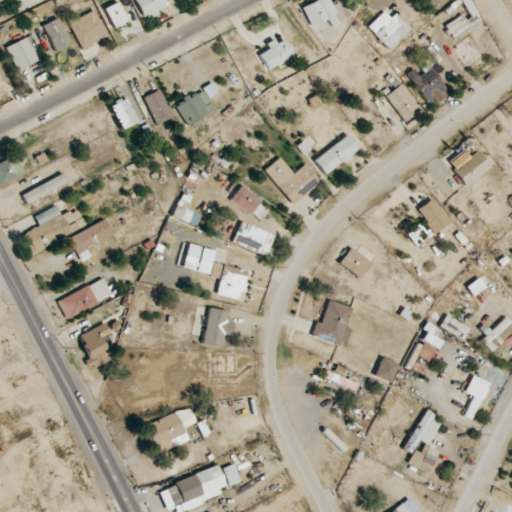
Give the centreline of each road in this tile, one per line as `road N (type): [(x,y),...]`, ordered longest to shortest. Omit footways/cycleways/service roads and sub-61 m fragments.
road 1 (residential): [(329,511),(270,383),(277,320),(293,274),(338,212),(511,72)]
road 2 (secondary): [(132,511),(0,250)]
road 3 (residential): [(0,123),(250,0)]
